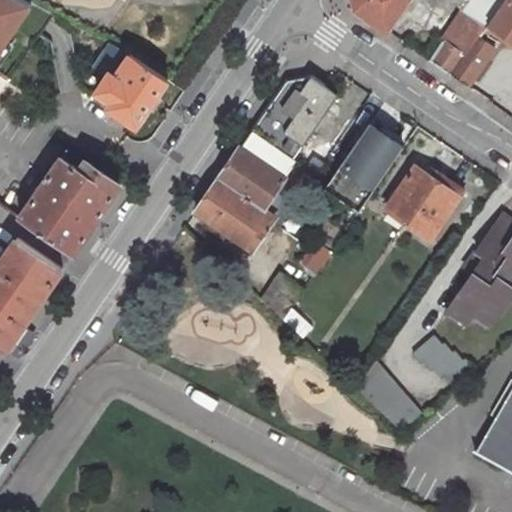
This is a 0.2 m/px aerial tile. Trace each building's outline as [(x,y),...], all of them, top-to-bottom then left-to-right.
[(0,0),(0,44),(29,2),(24,0),(0,0)] [(465,0),(467,1),(427,60),(449,75),(463,55),(465,56),(479,37),(488,23),(503,0),(353,0),(356,10),(387,31),(408,0),(465,0)] [(511,0),(503,0),(488,23),(511,39),(511,0)] [(449,75),(467,87),(494,48),(479,37),(465,56),(463,55),(449,75)] [(99,67),(110,74),(98,92),(115,103),(110,110),(138,128),(168,82),(113,46),(99,67)] [(291,161),(338,93),(327,87),(310,75),(287,80),(284,81),(239,146),(284,177),(294,163),(291,161)] [(98,92),(93,99),(110,110),(115,103),(98,92)] [(370,125),(326,187),(359,210),(403,148),(370,125)] [(196,209),(253,248),(287,199),(275,190),(284,177),(239,146),(196,209)] [(60,155),(18,215),(20,216),(72,252),(120,183),(84,158),(78,168),(60,155)] [(414,168),(387,208),(430,239),(463,190),(442,175),(436,183),(414,168)] [(473,275),(448,310),(467,324),(474,314),(492,326),(511,296),(511,223),(500,215),(463,268),(473,275)] [(63,266),(18,234),(0,259),(0,346),(5,350),(63,266)] [(331,250),(323,244),(308,266),(316,272),(331,250)] [(304,290),(279,273),(260,301),(281,322),(304,290)] [(430,338),(410,355),(418,366),(421,363),(429,372),(431,371),(440,380),(443,378),(451,389),(472,371),(463,360),(460,362),(452,352),(449,355),(440,345),(438,347),(430,338)] [(421,416),(373,361),(353,390),(399,434),(404,430),(421,416)] [(511,378),(510,377),(490,412),(498,416),(511,390),(511,378)] [(511,390),(498,416),(477,452),(511,472),(511,390)]
